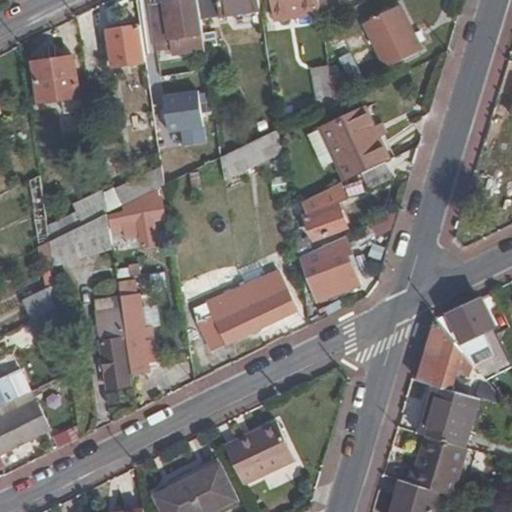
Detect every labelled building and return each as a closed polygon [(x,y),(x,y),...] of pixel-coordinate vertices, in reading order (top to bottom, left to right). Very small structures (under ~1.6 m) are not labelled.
[(174,34),(204,29),(199,0),(168,0),(169,8),(156,10),(162,48),(176,46),(174,34)] [(219,0),(222,15),(262,9),(260,0),(219,0)] [(272,0),(274,16),(322,9),(320,0),(272,0)] [(320,0),(322,9),(324,23),(338,16),(335,0),(320,0)] [(399,5),(364,23),(387,67),(422,48),(399,5)] [(114,65),(148,60),(143,26),(109,30),(114,65)] [(319,78),(333,76),(332,75),(331,67),(329,53),(315,55),(319,78)] [(81,96),(75,56),(35,62),(40,102),(81,96)] [(331,67),(332,75),(341,74),(339,66),(331,67)] [(337,105),(349,99),(346,82),(345,73),(341,74),(332,75),(333,76),(337,105)] [(199,90),(163,95),(168,134),(204,130),(199,90)] [(372,128),(376,126),(368,109),(364,111),(372,128)] [(386,163),(393,159),(376,126),(372,128),(364,111),(326,130),(350,180),(368,172),(386,163)] [(309,119),(281,133),(288,147),(316,133),(309,119)] [(225,169),(282,141),(281,133),(280,127),(223,156),(225,169)] [(393,177),(386,163),(368,172),(374,186),(393,177)] [(128,203),(167,183),(164,164),(115,188),(125,204),(128,203)] [(29,181),(39,247),(51,241),(41,175),(29,181)] [(341,185),(305,202),(312,215),(306,219),(309,226),(312,224),(321,242),(328,239),(327,237),(353,225),(343,205),(350,202),(341,185)] [(145,200),(128,203),(125,204),(125,208),(113,210),(112,211),(113,224),(128,222),(128,220),(138,218),(142,242),(158,240),(156,218),(166,216),(163,196),(144,198),(145,200)] [(109,212),(107,197),(80,210),(86,223),(109,212)] [(300,259),(316,250),(311,237),(297,244),(300,259)] [(24,301),(34,321),(62,307),(51,241),(39,247),(47,290),(24,301)] [(312,276),(321,299),(361,284),(353,264),(325,275),(324,272),(312,276)] [(244,294),(261,327),(298,309),(279,270),(257,281),(260,286),(244,294)] [(129,338),(135,379),(152,376),(150,366),(145,333),(137,284),(121,287),(122,293),(129,338)] [(197,308),(199,322),(214,314),(219,324),(236,315),(231,300),(228,292),(197,308)] [(125,338),(129,338),(122,293),(95,297),(101,342),(105,342),(112,383),(111,383),(112,389),(117,388),(117,387),(132,385),(125,338)] [(228,343),(261,327),(244,294),(231,300),(236,315),(219,324),(228,342),(228,343)] [(493,329),(479,301),(450,315),(458,331),(463,343),(493,329)] [(34,321),(30,322),(45,351),(67,340),(62,307),(34,321)] [(213,349),(228,342),(219,324),(214,314),(199,322),(213,349)] [(448,337),(436,322),(417,383),(435,389),(449,393),(461,353),(456,347),(448,337)] [(145,333),(150,366),(160,364),(155,331),(145,333)] [(456,347),(463,343),(458,331),(448,337),(456,347)] [(483,373),(508,362),(500,346),(475,358),(483,373)] [(0,407),(32,392),(22,371),(0,381),(0,407)] [(425,437),(465,449),(479,402),(449,393),(435,389),(420,435),(425,437)] [(0,455),(1,457),(53,430),(40,402),(0,423),(0,455)] [(228,454),(243,486),(295,461),(277,423),(250,436),(253,442),(228,454)] [(253,442),(250,436),(225,447),(228,454),(253,442)] [(465,449),(425,437),(410,485),(437,493),(450,497),(465,449)] [(217,511),(239,502),(222,469),(159,498),(165,511),(217,511)] [(432,511),(437,493),(410,485),(401,481),(392,511),(432,511)]
